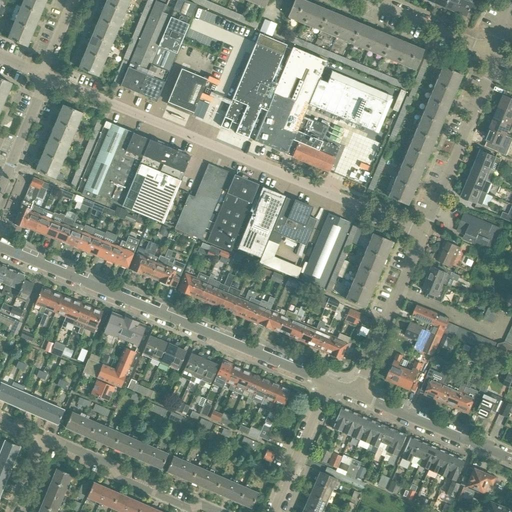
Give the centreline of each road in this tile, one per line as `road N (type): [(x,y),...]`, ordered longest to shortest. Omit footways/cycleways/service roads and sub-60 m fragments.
road 1 (residential): [(423,232),(43,77)]
road 2 (residential): [(0,245),(329,383)]
road 3 (residential): [(423,232),(490,51)]
road 4 (residential): [(355,395),(423,232)]
road 5 (residential): [(205,511),(44,442)]
road 6 (residential): [(355,395),(511,461)]
road 7 (residential): [(272,511),(329,383)]
road 8 (residential): [(490,51),(372,0)]
